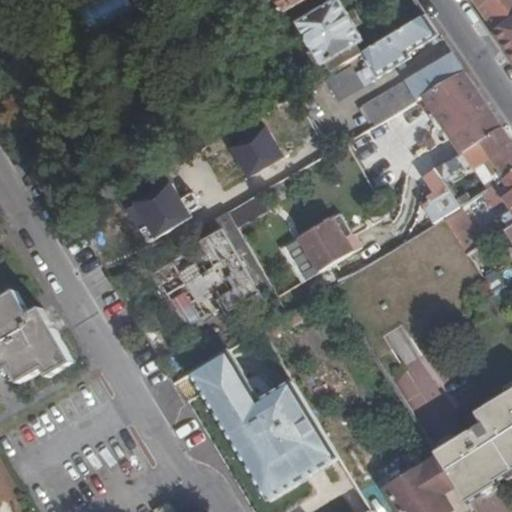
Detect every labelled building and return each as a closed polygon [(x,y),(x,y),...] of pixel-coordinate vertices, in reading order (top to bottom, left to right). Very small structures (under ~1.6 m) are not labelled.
[(292,14),(315,0),(272,0),(282,16),(290,12),(292,14)] [(511,0),(478,0),(502,35),(511,26),(511,0)] [(339,73),(369,55),(363,45),(369,41),(346,1),(306,24),(330,65),(334,63),(339,73)] [(0,35),(13,28),(0,5),(0,35)] [(433,17),(413,29),(369,55),(383,78),(418,58),(415,53),(445,36),(433,17)] [(511,26),(502,35),(511,49),(511,26)] [(470,74),(457,54),(412,81),(410,79),(365,108),(378,129),(432,97),(470,74)] [(364,61),(329,80),(341,102),(375,83),(364,61)] [(509,130),(470,74),(432,97),(469,154),(509,130)] [(253,181),(294,159),(275,121),(233,143),(253,181)] [(511,180),(511,134),(509,130),(469,154),(466,156),(471,164),(475,162),(479,167),(498,156),(511,180)] [(466,156),(452,165),(457,173),(471,164),(466,156)] [(471,207),(476,203),(457,173),(452,165),(441,171),(451,187),(454,193),(466,210),(471,207)] [(137,209),(158,246),(203,221),(182,184),(137,209)] [(448,197),(454,193),(451,187),(445,191),(448,197)] [(438,203),(449,219),(466,210),(454,193),(448,197),(438,203)] [(267,194),(242,209),(249,221),(274,206),(267,194)] [(466,210),(449,219),(474,254),(494,242),(471,207),(466,210)] [(128,276),(132,274),(97,214),(84,222),(112,269),(119,281),(128,276)] [(342,217),(335,221),(349,241),(355,238),(342,217)] [(349,241),(335,221),(301,242),(322,275),(362,250),(355,238),(349,241)] [(269,304),(230,237),(205,252),(216,270),(205,276),(224,308),(228,306),(238,323),(269,304)] [(0,397),(5,395),(0,386),(0,384),(22,371),(31,386),(55,371),(60,380),(85,364),(52,310),(40,317),(26,292),(11,300),(0,281),(0,397)] [(289,316),(267,330),(273,340),(308,319),(302,309),(294,313),(289,316)] [(385,337),(403,367),(423,355),(405,325),(385,337)] [(262,404),(232,353),(195,375),(272,503),(343,461),(297,384),(262,404)] [(160,405),(170,400),(157,375),(147,380),(160,405)] [(511,401),(490,415),(496,425),(445,455),(447,458),(477,505),(494,494),(508,486),(510,484),(508,480),(511,478),(511,401)] [(463,511),(476,511),(480,510),(477,505),(447,458),(397,488),(412,511),(457,511),(462,509),(463,511)] [(508,486),(494,494),(498,500),(511,491),(508,486)] [(160,511),(182,511),(176,501),(160,511)]
